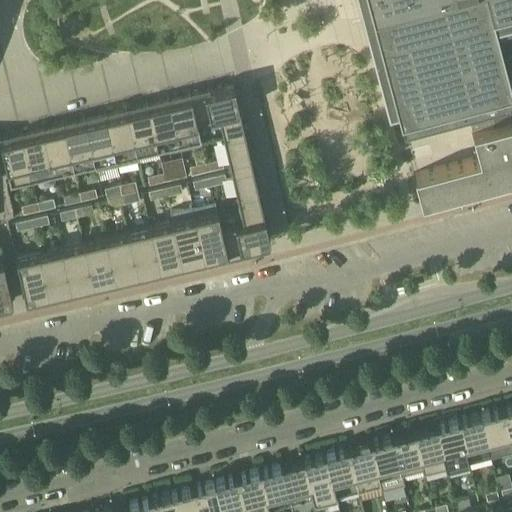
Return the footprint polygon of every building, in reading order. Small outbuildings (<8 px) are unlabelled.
[(511,0),(367,0),(404,138),(511,109),(511,28),(511,27),(511,26),(511,0)] [(189,95),(195,119),(218,113),(239,108),(233,84),(189,95)] [(189,95),(168,100),(178,141),(199,136),(195,119),(189,95)] [(168,100),(147,104),(157,146),(178,141),(168,100)] [(147,104),(126,109),(135,151),(157,146),(147,104)] [(239,108),(218,113),(230,164),(251,159),(239,108)] [(137,159),(135,151),(126,109),(105,114),(116,164),(137,159)] [(105,114),(84,119),(93,161),(95,168),(116,164),(105,114)] [(511,118),(472,129),(479,155),(413,172),(421,200),(511,175),(511,118)] [(72,166),(93,161),(84,119),(63,124),(72,166)] [(72,166),(63,124),(42,129),(51,171),(72,166)] [(30,175),(51,171),(42,129),(21,134),(30,175)] [(21,134),(0,138),(0,140),(9,180),(30,175),(21,134)] [(207,170),(223,166),(221,157),(205,161),(207,170)] [(205,161),(189,165),(191,173),(207,170),(205,161)] [(231,170),(243,221),(264,216),(252,165),(231,170)] [(165,179),(181,176),(179,167),(163,171),(165,179)] [(165,179),(163,171),(147,175),(149,183),(165,179)] [(210,184),(226,180),(224,172),(208,175),(210,184)] [(208,175),(192,179),(194,187),(210,184),(208,175)] [(134,181),(120,184),(122,192),(136,189),(134,181)] [(184,190),(182,182),(166,185),(168,194),(184,190)] [(108,196),(122,192),(120,184),(106,187),(108,196)] [(168,194),(166,185),(151,189),(153,198),(168,194)] [(81,199),(97,195),(95,187),(79,190),(81,199)] [(122,192),(124,201),(137,197),(136,189),(122,192)] [(81,199),(79,190),(63,194),(65,203),(81,199)] [(124,201),(122,192),(108,196),(110,204),(124,201)] [(53,196),(37,200),(39,209),(55,205),(53,196)] [(39,209),(37,200),(21,204),(23,212),(39,209)] [(193,214),(203,255),(225,250),(219,226),(213,200),(191,205),(193,214)] [(91,203),(75,206),(77,214),(93,210),(91,203)] [(75,206),(59,210),(61,218),(77,214),(75,206)] [(47,213),(31,217),(33,225),(49,221),(47,213)] [(203,255),(193,214),(171,219),(181,260),(203,255)] [(225,250),(269,240),(264,216),(243,221),(219,226),(225,250)] [(33,225),(31,217),(15,220),(17,229),(33,225)] [(158,266),(181,260),(171,219),(149,224),(158,266)] [(158,266),(149,224),(127,229),(136,271),(158,266)] [(127,229),(104,235),(114,276),(136,271),(127,229)] [(92,281),(114,276),(104,235),(82,240),(92,281)] [(82,240),(60,245),(69,286),(92,281),(82,240)] [(47,291),(69,286),(60,245),(38,250),(47,291)] [(38,250),(15,255),(25,296),(47,291),(38,250)] [(0,302),(12,299),(2,258),(0,258),(0,302)] [(511,445),(511,401),(501,405),(511,445)] [(490,451),(511,445),(501,405),(479,410),(490,451)] [(467,456),(490,451),(479,410),(457,416),(467,456)] [(445,462),(467,456),(457,416),(435,422),(445,462)] [(423,468),(445,462),(435,422),(413,427),(423,468)] [(402,473),(423,468),(413,427),(391,433),(404,483),(402,473)] [(381,488),(404,483),(391,433),(370,438),(369,439),(381,488)] [(381,489),(381,488),(369,439),(347,444),(357,485),(378,479),(381,489)] [(336,490),(357,485),(347,444),(325,450),(337,500),(338,500),(336,490)] [(315,505),(337,500),(325,450),(303,456),(315,505)] [(314,506),(315,505),(303,456),(280,461),(291,502),(312,496),(314,506)] [(270,511),(270,507),(291,502),(280,461),(258,467),(269,511),(270,511)] [(246,511),(269,511),(258,467),(236,472),(246,511)] [(246,511),(236,472),(214,478),(222,511),(246,511)] [(222,511),(214,478),(192,484),(199,511),(222,511)] [(199,511),(192,484),(170,489),(175,511),(199,511)] [(511,484),(501,488),(503,495),(511,492),(511,484)] [(152,511),(175,511),(170,489),(148,495),(152,511)] [(497,489),(485,492),(487,499),(499,496),(497,489)] [(127,511),(152,511),(148,495),(125,501),(127,511)] [(468,496),(456,499),(458,506),(470,504),(468,496)] [(446,502),(434,505),(436,511),(437,511),(448,509),(446,502)]
